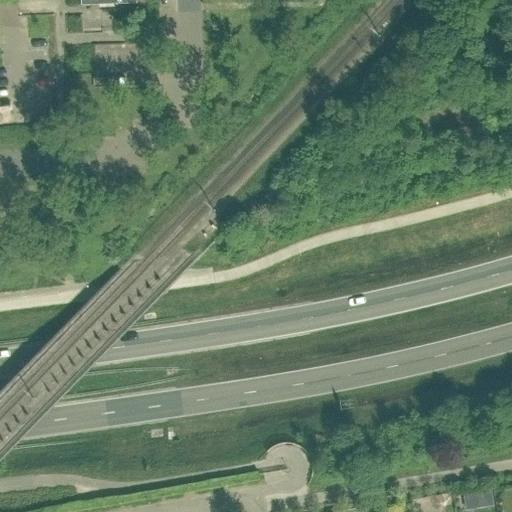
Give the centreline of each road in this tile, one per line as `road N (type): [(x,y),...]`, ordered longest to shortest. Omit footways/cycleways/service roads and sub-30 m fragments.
road 1 (primary): [(511,271),(268,327),(0,363)]
road 2 (primary): [(0,431),(315,384),(511,340)]
road 3 (unclassified): [(0,163),(113,160),(191,83),(189,0)]
